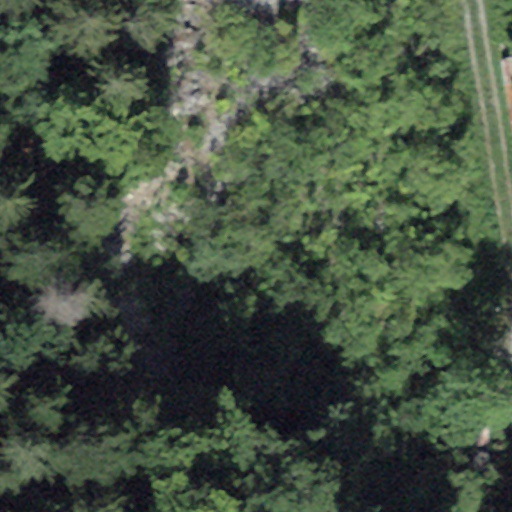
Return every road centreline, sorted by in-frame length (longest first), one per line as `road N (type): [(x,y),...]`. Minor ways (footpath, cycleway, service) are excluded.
road 1 (track): [(473,0),(511,236)]
road 2 (track): [(511,365),(491,451),(487,511)]
